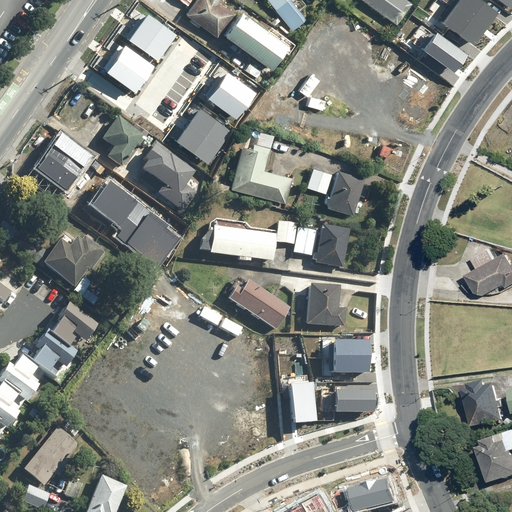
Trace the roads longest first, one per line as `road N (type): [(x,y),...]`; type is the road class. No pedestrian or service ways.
road 1 (residential): [(411,429),(401,299),(426,192),(476,101),(511,58)]
road 2 (residential): [(185,43),(140,103),(116,97),(51,48)]
road 3 (residential): [(411,429),(247,487)]
